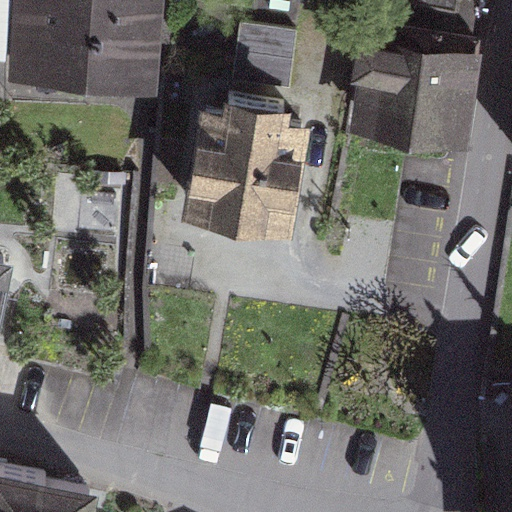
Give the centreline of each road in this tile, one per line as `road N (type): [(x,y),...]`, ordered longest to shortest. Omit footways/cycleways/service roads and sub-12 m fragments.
road 1 (residential): [(448,511),(448,432),(511,28)]
road 2 (residential): [(0,434),(245,511)]
